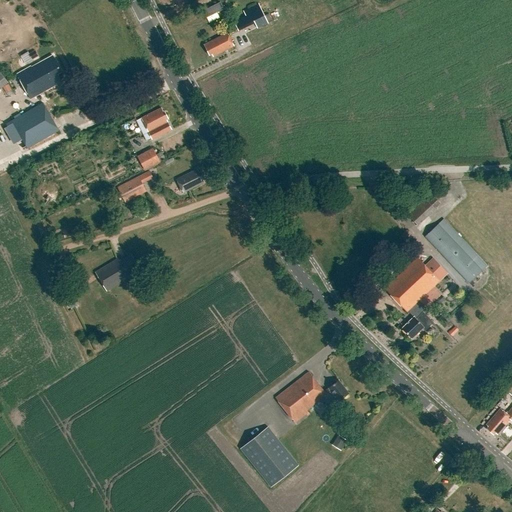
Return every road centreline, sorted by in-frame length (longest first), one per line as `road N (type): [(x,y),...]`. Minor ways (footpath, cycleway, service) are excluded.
road 1 (secondary): [(511,479),(367,349),(297,272),(249,199)]
road 2 (unclassified): [(249,199),(319,176),(511,168)]
road 3 (secondary): [(249,199),(135,0)]
